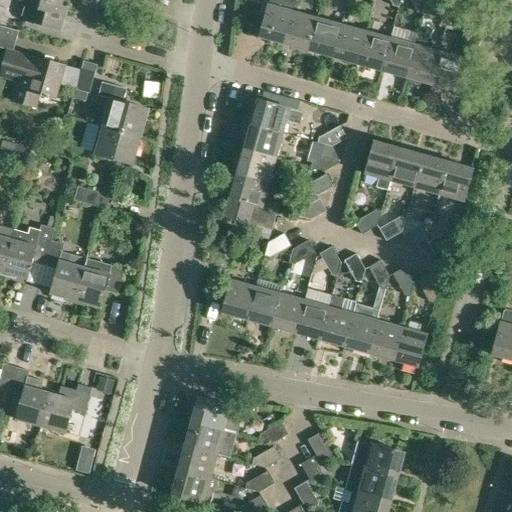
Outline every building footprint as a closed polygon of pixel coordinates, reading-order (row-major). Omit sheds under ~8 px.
[(18,0),(25,2),(20,20),(59,31),(63,15),(57,14),(61,0),(18,0)] [(269,0),(259,37),(286,45),(294,13),(280,9),(283,0),(269,0)] [(423,14),(426,0),(410,0),(417,11),(417,12),(423,14)] [(447,21),(451,7),(447,0),(430,0),(441,18),(441,19),(447,21)] [(471,27),(475,14),(467,0),(463,0),(454,5),(465,25),(471,27)] [(294,13),(286,45),(308,51),(317,20),(294,13)] [(317,20),(308,51),(333,58),(341,26),(317,20)] [(13,51),(19,31),(0,25),(0,47),(8,49),(13,51)] [(341,26),(333,58),(358,65),(366,33),(341,26)] [(366,33),(358,65),(381,71),(389,40),(366,33)] [(389,40),(381,71),(405,78),(414,46),(389,40)] [(414,46),(405,78),(430,85),(438,53),(414,46)] [(13,51),(8,49),(1,76),(17,80),(11,100),(37,107),(40,94),(56,98),(65,64),(24,53),(13,51)] [(438,53),(430,85),(454,92),(463,60),(438,53)] [(79,69),(74,88),(90,93),(97,64),(83,60),(81,70),(79,69)] [(111,99),(103,127),(139,137),(147,109),(122,102),(111,99)] [(256,101),(249,126),(282,135),(286,120),(299,124),(303,111),(289,108),(289,110),(256,101)] [(331,147),(347,138),(340,125),(320,137),(319,136),(317,143),(331,147)] [(249,126),(243,150),(275,159),(282,135),(249,126)] [(139,137),(103,127),(95,154),(131,164),(139,137)] [(365,175),(377,178),(375,185),(387,188),(389,181),(389,182),(398,149),(373,142),(365,175)] [(12,158),(20,160),(23,147),(15,145),(12,158)] [(398,149),(389,182),(414,188),(423,156),(398,149)] [(243,150),(236,175),(269,184),(275,159),(243,150)] [(324,171),(340,162),(333,150),(313,161),(312,161),(310,167),(324,171)] [(423,156),(414,188),(438,195),(447,162),(423,156)] [(447,162),(438,195),(463,202),(472,169),(447,162)] [(317,195),(333,186),(326,174),(306,185),(305,185),(304,192),(317,195)] [(236,175),(230,199),(228,198),(222,217),(247,223),(253,204),(263,206),(269,184),(236,175)] [(106,209),(110,195),(78,186),(74,200),(106,209)] [(311,219),(326,210),(319,198),(299,209),(297,216),(311,219)] [(278,211),(263,206),(253,204),(247,223),(272,230),(278,211)] [(377,225),(381,211),(375,209),(374,210),(355,221),(362,233),(377,225)] [(47,225),(53,227),(56,218),(50,216),(47,225)] [(401,232),(405,218),(399,216),(399,217),(379,228),(385,240),(401,232)] [(426,239),(430,225),(423,223),(423,224),(403,235),(410,247),(426,239)] [(31,263),(44,267),(51,240),(54,227),(53,227),(47,225),(41,224),(39,230),(29,227),(28,233),(13,229),(10,241),(1,274),(26,280),(31,263)] [(450,245),(454,231),(448,229),(447,230),(427,242),(434,254),(450,245)] [(271,257),(291,245),(284,233),(268,242),(264,256),(271,258),(271,257)] [(0,273),(1,274),(10,241),(0,237),(0,273)] [(51,240),(44,267),(56,270),(49,295),(74,302),(83,269),(58,262),(64,243),(51,240)] [(295,263),(315,252),(308,240),(292,249),(289,262),(295,264),(295,263)] [(337,276),(341,262),(332,246),(320,253),(331,273),(331,274),(337,276)] [(361,283),(365,269),(356,253),(344,260),(355,280),(355,281),(361,283)] [(386,290),(390,276),(380,260),(368,267),(380,287),(379,288),(386,290)] [(83,269),(74,302),(100,309),(104,292),(117,296),(124,271),(111,267),(109,276),(83,269)] [(410,296),(414,282),(405,267),(393,274),(404,294),(410,296)] [(434,303),(438,289),(429,274),(417,280),(428,300),(428,301),(434,303)] [(221,314),(246,321),(255,288),(230,281),(221,314)] [(255,288),(246,321),(271,327),(280,295),(255,288)] [(328,308),(319,341),(344,347),(352,315),(341,312),(345,298),(330,294),(327,307),(328,308)] [(280,295),(271,327),(295,334),(304,301),(280,295)] [(304,301),(295,334),(319,341),(328,308),(327,307),(304,301)] [(511,310),(505,309),(501,323),(492,356),(511,361),(511,310)] [(352,315),(344,347),(368,354),(377,321),(352,315)] [(377,321),(368,354),(392,361),(401,328),(377,321)] [(401,328),(392,361),(417,368),(426,335),(401,328)] [(0,391),(10,394),(17,369),(3,365),(1,371),(0,370),(0,391)] [(17,369),(10,394),(22,397),(15,421),(40,428),(49,395),(40,392),(43,383),(27,378),(29,372),(17,369)] [(99,375),(95,386),(110,391),(113,380),(99,375)] [(84,415),(91,389),(78,386),(76,392),(71,411),(84,415)] [(49,395),(40,428),(65,435),(71,411),(76,392),(61,388),(58,397),(49,395)] [(197,398),(190,423),(236,435),(243,410),(197,398)] [(272,443),(288,434),(281,422),(258,434),(262,440),(272,443)] [(190,423),(183,448),(216,457),(217,453),(230,457),(236,435),(190,423)] [(329,458),(333,456),(320,432),(307,439),(316,455),(329,458)] [(357,441),(350,466),(397,479),(403,454),(357,441)] [(266,467),(281,458),(274,446),(254,457),(253,457),(252,464),(266,467)] [(183,448),(177,471),(210,480),(216,457),(183,448)] [(323,483),(325,476),(324,476),(313,457),(301,464),(309,479),(323,483)] [(397,479),(350,466),(344,489),(351,490),(350,493),(390,503),(397,479)] [(259,492),(275,483),(268,470),(247,482),(247,481),(245,488),(259,492)] [(210,480),(177,471),(170,496),(203,505),(210,480)] [(316,507),(318,501),(317,500),(306,481),(294,488),(303,504),(316,507)] [(387,511),(390,503),(350,493),(348,503),(341,501),(337,511),(387,511)] [(259,511),(268,507),(261,495),(241,506),(240,506),(238,511),(259,511)]
